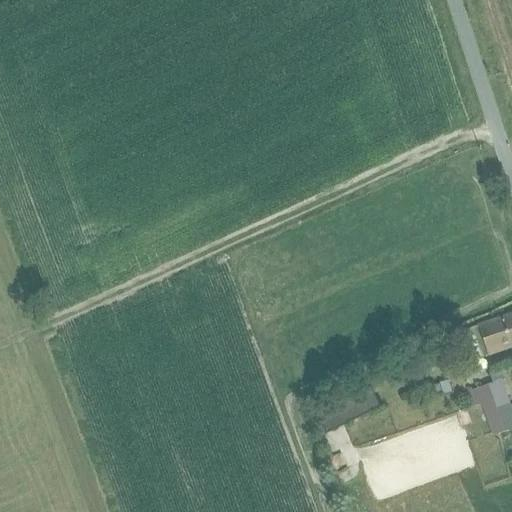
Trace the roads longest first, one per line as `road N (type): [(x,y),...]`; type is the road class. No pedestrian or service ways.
road 1 (track): [(0,342),(495,120)]
road 2 (unclassified): [(511,169),(455,0)]
